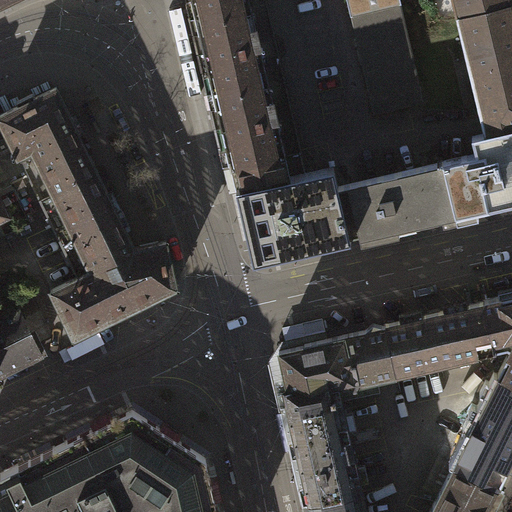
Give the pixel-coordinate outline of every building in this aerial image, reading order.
[(192,0),(231,167),(281,156),(245,0),(192,0)] [(348,0),(352,17),(402,5),(400,0),(348,0)] [(511,0),(454,0),(458,14),(511,0)] [(480,109),(486,136),(511,129),(511,0),(458,14),(480,109)] [(425,102),(402,5),(352,17),(375,114),(425,102)] [(24,174),(37,199),(94,172),(86,154),(52,85),(30,96),(28,91),(20,95),(12,99),(14,104),(0,110),(0,167),(7,182),(24,174)] [(445,162),(458,216),(511,203),(511,129),(486,136),(477,138),(481,154),(445,162)] [(281,156),(231,167),(253,262),(351,239),(351,236),(339,186),(334,166),(300,174),(294,153),(281,156)] [(339,186),(351,236),(360,234),(361,239),(458,216),(445,162),(339,186)] [(131,247),(94,172),(37,199),(73,274),(131,247)] [(162,238),(131,247),(73,274),(48,287),(72,333),(172,286),(162,238)] [(511,381),(511,294),(484,300),(495,349),(511,345),(498,375),(511,381)] [(384,323),(395,372),(495,349),(484,300),(384,323)] [(0,314),(0,369),(36,353),(19,316),(15,307),(0,314)] [(382,389),(379,375),(387,374),(395,372),(384,323),(375,321),(365,329),(326,337),(322,318),(285,327),(290,348),(279,361),(290,410),(342,399),(382,389)] [(455,461),(499,484),(511,459),(511,381),(498,375),(455,461)] [(290,410),(311,503),(363,491),(342,399),(290,410)] [(89,425),(73,432),(0,467),(0,511),(214,511),(211,497),(219,495),(214,475),(206,476),(202,454),(174,437),(178,430),(169,424),(160,418),(156,424),(128,406),(109,415),(106,410),(86,419),(89,425)] [(484,511),(499,484),(455,461),(428,511),(484,511)] [(367,511),(363,491),(311,503),(313,511),(367,511)]
